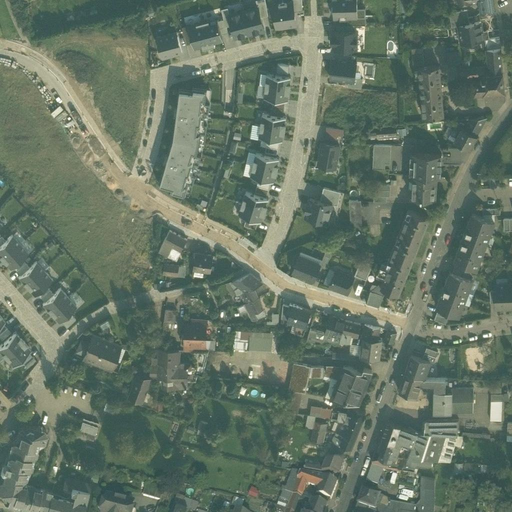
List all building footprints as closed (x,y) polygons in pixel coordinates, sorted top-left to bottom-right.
[(265,0),(255,0),(258,6),(261,16),(268,14),(265,0)] [(277,27),(295,24),(293,12),(294,12),(294,10),(293,0),(292,0),(273,3),(277,27)] [(293,0),(294,10),(302,9),(301,0),(292,0),(293,0)] [(331,0),(332,0),(332,2),(333,2),(333,13),(333,18),(347,17),(365,16),(365,7),(357,7),(357,0),(331,0)] [(458,0),(459,4),(471,2),(478,1),(480,12),(495,9),(493,0),(458,0)] [(226,25),(232,24),(229,14),(230,14),(228,6),(221,8),(224,18),(226,25)] [(258,6),(244,10),(250,33),(264,29),(261,16),(258,6)] [(469,23),(468,17),(467,9),(449,12),(451,20),(451,26),(458,25),(469,23)] [(232,24),(235,36),(250,33),(244,10),(230,14),(229,14),(232,24)] [(217,16),(203,20),(209,46),(215,44),(215,42),(223,40),(222,33),(218,19),(217,16)] [(224,18),(218,19),(222,33),(227,31),(226,25),(224,18)] [(203,47),(209,46),(203,20),(188,24),(193,42),(194,47),(203,45),(203,47)] [(461,43),(483,39),(482,31),(480,21),(469,23),(458,25),(461,43)] [(187,43),(193,42),(188,24),(182,26),(187,43)] [(268,28),(254,32),(256,40),(270,37),(268,28)] [(336,30),(333,30),(333,35),(331,35),(331,42),(333,42),(333,48),(357,48),(357,32),(357,30),(354,30),(336,30)] [(182,51),(177,31),(157,36),(162,56),(182,51)] [(485,39),(486,48),(501,47),(499,37),(499,36),(489,38),(485,39)] [(411,48),(413,65),(424,64),(422,47),(411,48)] [(490,65),(491,73),(503,71),(501,47),(486,48),(488,65),(490,65)] [(446,52),(447,64),(460,63),(460,61),(459,51),(446,52)] [(356,62),(332,59),(330,77),(348,80),(354,80),(354,76),(356,62)] [(289,64),(277,63),(276,72),(288,74),(289,64)] [(419,66),(423,116),(444,114),(439,65),(419,66)] [(460,67),(460,76),(482,74),(484,74),(483,66),(460,67)] [(482,74),(482,78),(483,92),(483,93),(504,91),(503,72),(491,73),(489,73),(484,74),(482,74)] [(291,76),(267,73),(266,85),(290,88),(291,76)] [(43,164),(65,153),(50,124),(26,94),(2,74),(0,76),(0,103),(7,110),(29,138),(43,164)] [(361,87),(362,77),(354,76),(354,80),(348,80),(347,85),(361,87)] [(473,93),(483,92),(482,78),(472,79),(473,93)] [(266,85),(260,84),(258,84),(257,96),(264,97),(266,85)] [(290,88),(266,85),(264,97),(288,100),(290,88)] [(171,190),(185,194),(189,182),(193,183),(196,173),(193,172),(196,161),(199,162),(202,153),(198,152),(200,142),(202,131),(206,131),(207,122),(204,121),(206,110),(209,110),(210,101),(206,100),(207,87),(193,86),(192,89),(179,87),(177,103),(178,103),(177,106),(175,106),(174,116),(176,117),(175,120),(173,137),(169,151),(168,154),(166,154),(163,164),(165,164),(165,167),(164,167),(160,183),(172,187),(171,190)] [(286,116),(262,113),(261,124),(284,128),(286,116)] [(465,128),(477,135),(487,116),(470,118),(465,128)] [(259,136),(261,124),(252,123),(250,138),(258,139),(259,136)] [(284,128),(261,124),(259,136),(283,140),(284,128)] [(326,126),(326,133),(337,135),(343,135),(344,128),(326,126)] [(448,137),(469,149),(477,135),(465,128),(462,126),(458,132),(453,129),(448,137)] [(242,132),(234,131),(233,138),(240,139),(242,132)] [(279,142),(261,139),(260,145),(266,146),(278,148),(279,142)] [(339,145),(322,141),(318,164),(335,167),(339,145)] [(374,144),(373,168),(385,169),(385,163),(390,163),(391,145),(374,144)] [(277,154),(278,148),(266,146),(265,152),(277,154)] [(253,164),(256,152),(249,150),(246,162),(253,164)] [(279,157),(256,152),(253,164),(276,169),(279,157)] [(441,153),(414,152),(412,175),(436,176),(440,176),(441,153)] [(253,164),(246,162),(243,174),(250,175),(253,164)] [(276,169),(253,164),(250,175),(273,181),(276,169)] [(76,166),(54,181),(59,189),(61,187),(72,204),(73,203),(103,234),(102,235),(126,252),(141,232),(118,216),(119,215),(92,187),(92,188),(76,166)] [(15,172),(6,180),(34,213),(43,205),(15,172)] [(411,197),(435,198),(436,176),(412,175),(411,197)] [(270,183),(258,180),(257,185),(268,189),(270,183)] [(378,184),(378,196),(387,196),(390,196),(390,184),(378,184)] [(257,185),(255,191),(267,194),(268,189),(257,185)] [(324,187),(320,200),(332,203),(337,205),(341,191),(324,187)] [(269,198),(246,191),(242,202),(265,210),(269,198)] [(320,200),(310,198),(309,203),(307,203),(305,210),(307,211),(305,216),(327,222),(332,203),(320,200)] [(350,223),(350,227),(361,226),(360,201),(349,200),(350,223)] [(265,210),(242,202),(238,213),(261,221),(265,210)] [(408,210),(386,266),(406,275),(429,217),(411,210),(408,210)] [(490,234),(494,221),(483,217),(472,213),(467,225),(490,234)] [(257,222),(246,218),(244,225),(255,228),(257,222)] [(486,245),(490,234),(467,225),(463,237),(486,245)] [(159,251),(168,256),(172,245),(181,250),(187,238),(169,229),(159,251)] [(20,242),(24,238),(16,230),(12,233),(20,242)] [(0,256),(2,258),(20,242),(12,233),(5,239),(0,244),(0,256)] [(481,257),(486,245),(463,237),(459,248),(481,257)] [(24,238),(20,242),(28,251),(32,247),(24,238)] [(20,242),(2,258),(10,267),(12,265),(21,257),(28,251),(20,242)] [(172,245),(168,256),(176,260),(181,250),(172,245)] [(477,269),(481,257),(459,248),(454,260),(456,261),(467,265),(477,269)] [(326,249),(320,264),(320,265),(325,268),(332,251),(326,249)] [(204,269),(211,270),(213,255),(196,252),(193,268),(204,269)] [(36,260),(44,269),(49,265),(41,256),(36,260)] [(314,280),(320,265),(320,264),(299,256),(293,271),(314,280)] [(12,265),(16,270),(25,262),(21,257),(12,265)] [(355,274),(366,278),(373,262),(362,257),(355,274)] [(26,285),(44,269),(36,260),(29,266),(20,274),(18,276),(26,285)] [(456,261),(454,266),(465,271),(467,265),(456,261)] [(25,262),(16,270),(20,274),(29,266),(25,262)] [(398,294),(406,275),(386,266),(380,264),(377,272),(385,275),(384,278),(382,283),(381,287),(386,289),(390,291),(390,294),(396,296),(397,294),(398,294)] [(175,266),(164,265),(164,273),(174,274),(175,266)] [(179,266),(178,274),(178,276),(185,276),(186,265),(179,265),(179,266)] [(469,272),(465,271),(454,266),(452,272),(467,278),(469,272)] [(204,269),(193,268),(192,275),(203,276),(204,269)] [(44,269),(26,285),(34,294),(36,292),(45,284),(52,278),(44,269)] [(329,285),(348,293),(354,277),(335,270),(329,285)] [(450,271),(445,283),(468,292),(472,280),(467,278),(452,272),(450,271)] [(239,286),(244,290),(253,286),(262,282),(250,272),(232,280),(239,286)] [(226,283),(231,294),(236,292),(235,289),(239,286),(232,280),(226,283)] [(368,291),(370,291),(370,290),(375,291),(378,285),(381,287),(382,283),(380,283),(378,284),(372,284),(368,291)] [(463,303),(468,292),(445,283),(441,295),(463,303)] [(496,308),(508,307),(507,283),(495,284),(496,290),(496,302),(496,308)] [(36,292),(40,297),(49,289),(45,284),(36,292)] [(366,303),(379,306),(386,289),(381,287),(378,285),(375,291),(370,290),(370,291),(366,303)] [(240,292),(245,303),(258,297),(253,286),(244,290),(240,292)] [(50,312),(68,296),(60,287),(53,293),(44,301),(42,303),(50,312)] [(49,289),(40,297),(44,301),(53,293),(49,289)] [(68,296),(76,305),(82,300),(74,291),(68,296)] [(459,315),(463,303),(441,295),(436,307),(438,308),(450,312),(459,315)] [(68,296),(50,312),(58,321),(60,320),(69,312),(76,305),(68,296)] [(245,303),(250,314),(263,308),(258,297),(245,303)] [(287,319),(297,322),(306,325),(311,309),(292,303),(290,311),(287,319)] [(281,317),(287,319),(290,311),(287,311),(288,309),(289,305),(283,304),(281,317)] [(164,321),(175,322),(176,309),(165,308),(164,321)] [(265,314),(263,308),(250,314),(252,319),(258,318),(265,314)] [(438,308),(436,313),(448,318),(450,312),(438,308)] [(75,319),(69,312),(60,320),(66,327),(75,319)] [(445,323),(448,318),(436,313),(434,319),(445,323)] [(326,331),(325,333),(340,338),(342,332),(345,319),(330,314),(326,331)] [(108,319),(99,324),(102,329),(111,324),(108,319)] [(345,319),(342,332),(351,335),(357,337),(360,323),(345,319)] [(303,334),(306,325),(297,322),(295,331),(303,334)] [(185,343),(205,344),(205,339),(206,324),(197,324),(191,324),(185,323),(185,343)] [(362,337),(363,338),(378,339),(380,327),(373,326),(373,325),(364,324),(362,337)] [(310,340),(323,341),(325,333),(326,331),(311,326),(307,340),(310,340)] [(11,331),(7,327),(0,332),(0,337),(2,339),(11,331)] [(384,340),(393,342),(397,333),(387,330),(384,340)] [(273,332),(249,331),(249,336),(248,338),(247,349),(271,351),(273,332)] [(0,351),(5,356),(23,340),(15,332),(0,344),(0,351)] [(349,343),(351,335),(342,332),(340,338),(339,342),(349,343)] [(339,342),(340,338),(325,333),(323,341),(339,342)] [(86,349),(114,361),(115,360),(120,347),(120,346),(92,334),(89,344),(86,349)] [(381,340),(378,339),(363,338),(362,344),(361,354),(361,355),(379,357),(381,340)] [(198,366),(204,366),(208,349),(210,342),(211,340),(205,339),(205,344),(205,350),(199,350),(198,357),(196,357),(196,364),(198,366)] [(23,340),(5,356),(13,365),(20,359),(28,351),(31,349),(23,340)] [(83,359),(110,370),(114,361),(86,349),(89,344),(81,341),(77,351),(85,354),(83,359)] [(361,354),(362,344),(350,343),(350,353),(356,353),(361,354)] [(125,349),(120,347),(115,360),(120,362),(125,349)] [(426,347),(422,358),(430,361),(434,362),(438,351),(426,347)] [(158,348),(158,363),(166,363),(166,365),(175,365),(175,362),(178,362),(178,361),(178,349),(158,348)] [(35,359),(28,351),(20,359),(26,367),(35,359)] [(424,377),(430,361),(422,358),(411,354),(405,371),(422,377),(424,377)] [(187,361),(178,361),(178,362),(175,362),(175,365),(166,365),(166,363),(158,363),(157,377),(164,377),(164,384),(178,384),(184,384),(184,387),(187,387),(187,384),(187,379),(195,379),(198,366),(196,364),(190,364),(189,363),(188,362),(187,361)] [(309,375),(311,365),(307,364),(294,362),(289,389),(290,390),(301,392),(306,392),(309,375)] [(323,374),(338,378),(343,364),(326,364),(324,365),(324,367),(323,374)] [(331,397),(359,402),(372,369),(364,366),(362,370),(349,365),(343,364),(338,378),(331,397)] [(311,365),(309,375),(323,376),(323,374),(324,367),(324,365),(311,365)] [(434,385),(434,390),(443,391),(444,387),(445,378),(424,377),(422,377),(405,371),(398,390),(406,393),(406,394),(408,394),(416,397),(420,385),(434,385)] [(129,398),(142,402),(151,378),(137,373),(129,398)] [(338,378),(323,374),(323,376),(323,377),(330,379),(329,386),(325,396),(331,397),(338,378)] [(451,391),(452,412),(473,411),(472,387),(444,387),(443,391),(451,391)] [(287,411),(298,413),(301,392),(290,390),(287,411)] [(451,391),(443,391),(434,390),(433,412),(452,412),(451,391)] [(282,398),(278,391),(266,398),(271,405),(282,398)] [(491,393),(491,406),(502,407),(502,393),(491,393)] [(103,410),(114,413),(117,404),(106,400),(103,410)] [(320,410),(321,407),(321,406),(311,405),(309,415),(315,416),(316,409),(320,410)] [(501,420),(502,407),(491,406),(490,419),(501,420)] [(319,416),(331,418),(332,410),(332,409),(321,407),(320,410),(319,416)] [(350,407),(347,412),(344,420),(360,426),(365,413),(350,407)] [(340,419),(344,420),(347,412),(332,410),(331,418),(340,419)] [(315,416),(309,415),(308,414),(305,427),(313,428),(314,421),(315,421),(316,416),(315,416)] [(79,429),(95,434),(99,423),(91,420),(89,423),(83,421),(85,418),(83,417),(79,429)] [(335,432),(339,433),(355,440),(360,426),(344,420),(340,419),(339,423),(336,431),(335,432)] [(425,420),(424,432),(457,435),(459,419),(425,420)] [(198,428),(205,430),(207,422),(201,420),(198,428)] [(314,421),(313,428),(325,430),(327,423),(315,421),(314,421)] [(392,457),(395,458),(396,457),(402,441),(413,445),(417,432),(388,422),(377,452),(392,457)] [(30,508),(39,511),(41,505),(45,488),(41,486),(37,488),(34,488),(33,484),(25,482),(27,474),(29,473),(34,456),(31,452),(29,452),(32,443),(34,443),(40,445),(44,443),(47,432),(45,428),(28,424),(20,428),(18,434),(16,435),(15,440),(11,442),(8,454),(9,456),(8,460),(6,459),(4,460),(2,461),(0,469),(2,472),(3,473),(1,479),(0,479),(0,496),(0,497),(2,500),(12,503),(14,506),(27,510),(30,508)] [(195,427),(189,425),(187,431),(194,433),(195,427)] [(323,441),(325,430),(313,428),(311,439),(323,441)] [(453,460),(457,435),(424,432),(418,432),(417,432),(413,445),(411,449),(407,458),(432,460),(435,460),(452,461),(453,460)] [(351,448),(355,440),(339,433),(338,437),(334,435),(331,443),(340,444),(351,448)] [(330,453),(347,459),(351,448),(340,444),(331,443),(330,447),(332,447),(330,453)] [(384,470),(388,471),(389,467),(392,457),(377,452),(372,466),(383,470),(384,471),(384,470)] [(329,476),(339,478),(347,459),(330,453),(325,466),(322,475),(329,476)] [(402,472),(416,474),(419,465),(432,467),(432,460),(407,458),(402,472)] [(305,472),(322,475),(325,466),(307,462),(305,472)] [(366,482),(378,486),(383,470),(372,466),(366,482)] [(293,495),(301,498),(303,493),(307,484),(319,489),(323,478),(294,472),(286,493),(293,495)] [(88,490),(88,491),(89,491),(91,483),(65,476),(62,486),(71,488),(72,486),(88,490)] [(390,508),(389,511),(433,511),(435,479),(421,477),(420,503),(416,508),(391,504),(390,508)] [(316,495),(331,501),(337,483),(327,479),(323,478),(319,489),(316,495)] [(143,497),(160,501),(163,490),(146,485),(143,497)] [(72,486),(71,488),(70,491),(74,492),(73,499),(85,502),(88,491),(88,490),(72,486)] [(51,493),(51,490),(52,489),(46,487),(45,488),(41,505),(47,506),(51,493)] [(257,491),(252,489),(249,496),(257,499),(259,494),(257,492),(257,491)] [(363,491),(358,506),(375,511),(377,506),(380,497),(363,491)] [(286,501),(290,504),(293,495),(286,493),(283,492),(280,499),(286,501)] [(59,511),(82,511),(85,502),(73,499),(72,501),(59,498),(60,495),(51,493),(47,506),(47,509),(58,511),(59,511)] [(303,493),(301,498),(311,502),(313,497),(303,493)] [(312,502),(328,507),(331,501),(316,495),(314,494),(313,497),(311,502),(312,502)] [(290,504),(287,511),(289,511),(296,511),(299,505),(301,498),(293,495),(290,504)] [(177,497),(175,504),(183,506),(185,500),(177,497)] [(132,511),(134,505),(107,498),(105,506),(104,506),(103,506),(101,511),(132,511)] [(244,502),(234,498),(231,507),(241,510),(244,502)] [(311,502),(301,498),(299,505),(306,507),(309,509),(312,502),(311,502)] [(276,507),(287,511),(290,504),(286,501),(280,499),(276,507)] [(185,500),(183,506),(190,509),(192,503),(185,500)] [(193,502),(192,503),(190,509),(196,511),(199,504),(193,502)] [(326,511),(328,507),(312,502),(309,509),(306,507),(303,511),(326,511)]
